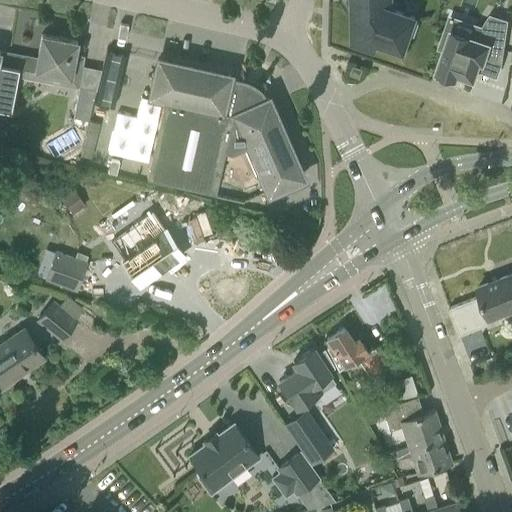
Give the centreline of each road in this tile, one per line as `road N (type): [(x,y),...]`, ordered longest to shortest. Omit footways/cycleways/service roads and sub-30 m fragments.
road 1 (secondary): [(0,503),(251,331)]
road 2 (residential): [(511,121),(408,84),(366,87),(328,104)]
road 3 (residential): [(461,408),(395,239)]
road 4 (residential): [(293,40),(119,0)]
road 5 (secondary): [(382,212),(295,282),(251,331)]
road 6 (secondary): [(251,331),(395,239)]
road 7 (secondary): [(511,160),(444,170),(382,212)]
road 8 (secondary): [(395,239),(511,191)]
road 9 (residential): [(382,212),(328,104)]
